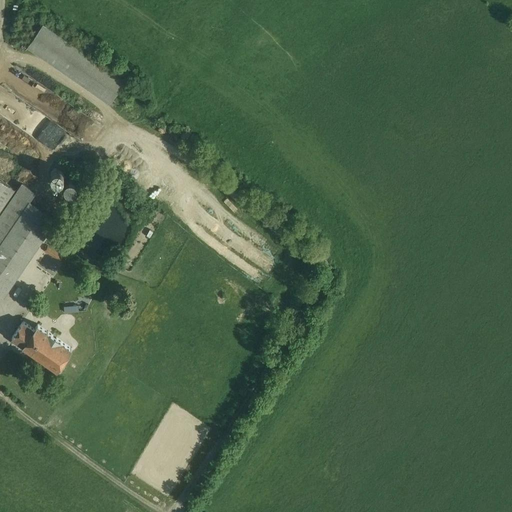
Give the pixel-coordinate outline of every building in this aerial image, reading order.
[(126,79),(44,22),(32,39),(115,96),(126,79)] [(83,132),(92,118),(68,103),(65,101),(60,108),(66,112),(70,107),(74,110),(69,118),(75,122),(72,125),(83,132)] [(32,134),(51,145),(60,130),(40,119),(32,134)] [(73,178),(70,170),(61,173),(64,182),(73,178)] [(17,190),(0,177),(0,243),(31,199),(37,191),(23,182),(17,190)] [(0,243),(0,291),(4,294),(57,218),(31,199),(0,243)] [(62,255),(48,245),(46,246),(45,248),(45,250),(59,259),(61,259),(63,257),(62,255)] [(48,330),(38,323),(35,328),(24,320),(13,336),(58,367),(72,347),(62,340),(63,340),(49,330),(48,330)]
